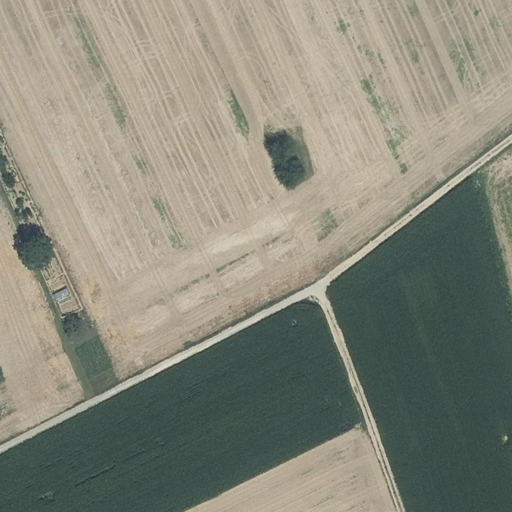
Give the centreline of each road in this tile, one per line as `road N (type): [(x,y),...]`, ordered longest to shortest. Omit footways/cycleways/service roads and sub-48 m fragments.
road 1 (track): [(0,448),(318,287)]
road 2 (track): [(318,287),(511,138)]
road 3 (track): [(402,511),(318,287)]
